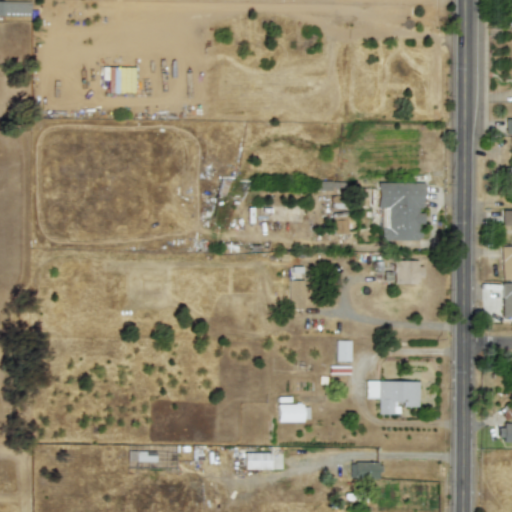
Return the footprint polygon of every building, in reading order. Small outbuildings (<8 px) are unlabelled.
[(28,2),(1,1),(1,14),(28,14),(28,2)] [(511,119),(503,119),(503,135),(511,135),(511,119)] [(379,240),(421,240),(420,210),(421,210),(421,182),(375,183),(375,208),(379,208),(379,240)] [(511,210),(500,210),(500,225),(511,225),(511,210)] [(333,233),(345,233),(344,215),(332,216),(333,233)] [(511,279),(511,246),(499,246),(500,280),(511,279)] [(418,283),(418,260),(391,260),(392,283),(418,283)] [(287,312),(302,312),(301,280),(286,281),(287,312)] [(511,316),(511,283),(500,284),(500,317),(511,316)] [(349,340),(334,340),(334,361),(348,361),(349,340)] [(416,381),(364,381),(363,398),(376,398),(375,413),(397,413),(397,406),(416,407),(416,381)] [(276,421),(307,421),(307,404),(275,405),(276,421)] [(511,423),(501,423),(500,442),(511,442),(511,423)] [(268,453),(242,452),(242,469),(268,469),(268,453)] [(376,462),(348,462),(348,478),(376,478),(376,462)]
